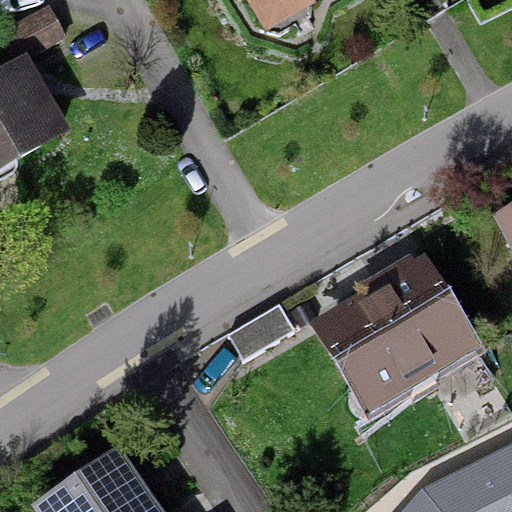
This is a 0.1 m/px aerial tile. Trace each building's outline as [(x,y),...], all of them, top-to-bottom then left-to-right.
[(252,0),(275,36),(333,0),(252,0)] [(47,10),(0,35),(0,36),(16,66),(64,40),(47,10)] [(0,167),(59,137),(28,77),(0,92),(0,167)] [(372,405),(467,348),(423,275),(328,332),(372,405)] [(281,307),(228,332),(242,361),(295,336),(281,307)] [(511,511),(511,451),(427,494),(411,511),(511,511)] [(185,511),(152,457),(60,511),(185,511)]
